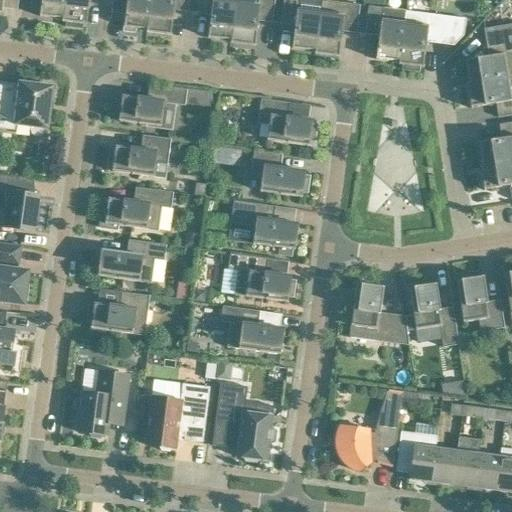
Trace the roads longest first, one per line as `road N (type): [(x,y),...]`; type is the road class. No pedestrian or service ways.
road 1 (residential): [(31,473),(87,62)]
road 2 (residential): [(290,505),(31,473)]
road 3 (residential): [(290,505),(326,248)]
road 4 (residential): [(341,96),(87,62)]
road 5 (residential): [(462,248),(437,100),(357,88),(341,96)]
road 6 (residential): [(326,248),(341,96)]
road 7 (residential): [(326,248),(398,256),(462,248)]
